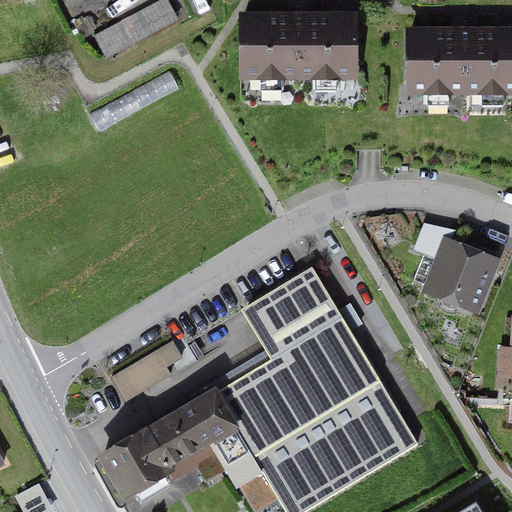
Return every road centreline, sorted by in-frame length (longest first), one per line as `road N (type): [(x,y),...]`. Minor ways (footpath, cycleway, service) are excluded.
road 1 (residential): [(28,385),(335,206),(428,194),(511,219)]
road 2 (tertiary): [(28,385),(95,511)]
